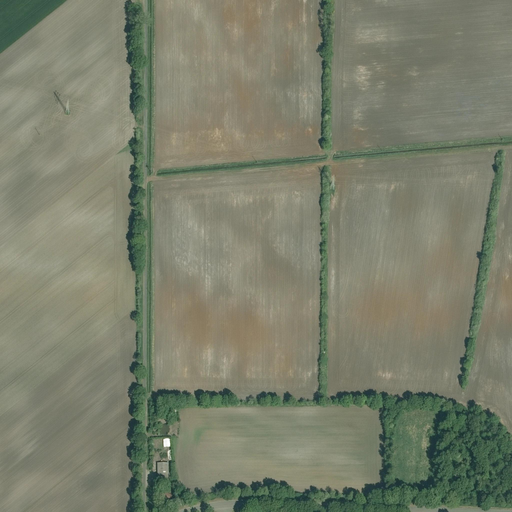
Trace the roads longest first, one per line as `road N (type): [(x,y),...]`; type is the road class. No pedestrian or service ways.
road 1 (unclassified): [(141,0),(140,511)]
road 2 (unclassified): [(450,511),(258,503),(185,511)]
